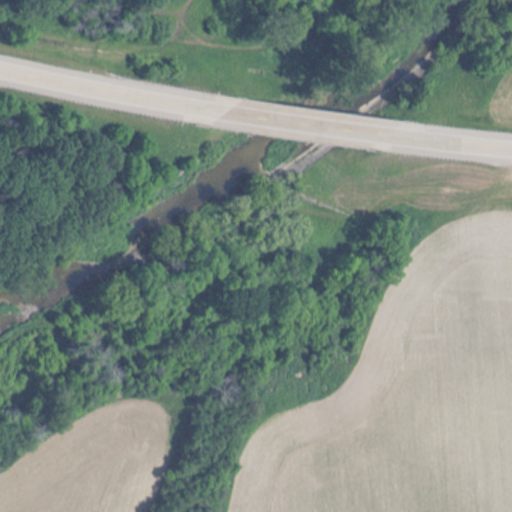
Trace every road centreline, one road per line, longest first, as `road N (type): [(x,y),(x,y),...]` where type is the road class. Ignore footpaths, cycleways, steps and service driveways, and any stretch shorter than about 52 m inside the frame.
road 1 (primary): [(0,67),(217,112)]
road 2 (primary): [(217,112),(384,137)]
road 3 (primary): [(384,137),(511,149)]
